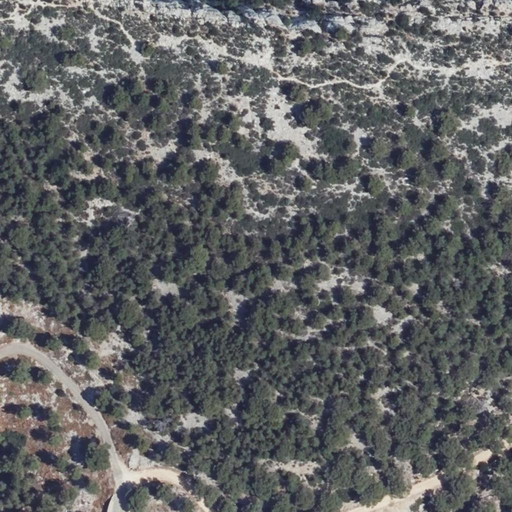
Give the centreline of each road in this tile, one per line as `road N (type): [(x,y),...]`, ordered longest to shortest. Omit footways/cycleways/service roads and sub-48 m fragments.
road 1 (unclassified): [(117,511),(120,480),(94,413),(52,361),(21,348),(0,355)]
road 2 (track): [(360,511),(511,440)]
